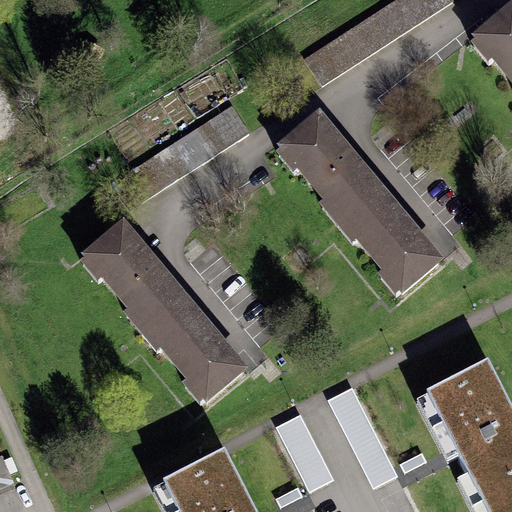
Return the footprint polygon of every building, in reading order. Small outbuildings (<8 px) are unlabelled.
[(453,0),(452,0),(395,0),(303,60),(322,85),(453,0)] [(511,24),(465,59),(511,120),(511,24)] [(321,122),(282,153),(395,295),(434,264),(321,122)] [(118,242),(77,276),(188,411),(229,377),(118,242)] [(511,511),(511,409),(487,360),(429,389),(493,511),(511,511)] [(353,389),(328,400),(372,487),(397,475),(353,389)] [(300,415),(275,427),(309,493),(333,480),(300,415)] [(258,511),(227,447),(167,479),(183,511),(258,511)] [(0,488),(14,483),(10,474),(4,460),(2,456),(0,456),(0,488)]
